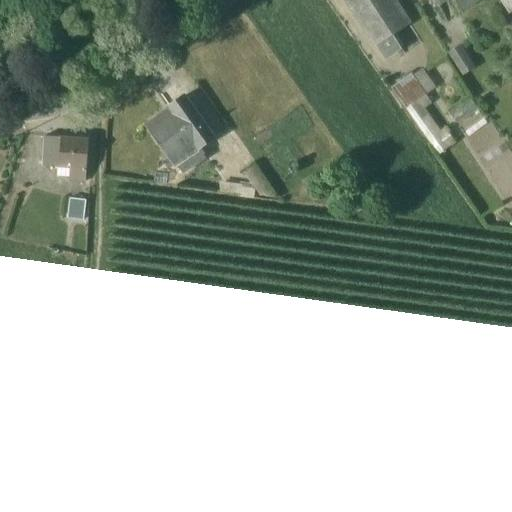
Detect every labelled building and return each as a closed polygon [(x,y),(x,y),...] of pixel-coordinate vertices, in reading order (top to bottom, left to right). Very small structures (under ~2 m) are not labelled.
[(408,24),(392,0),(344,0),(384,61),(400,50),(391,35),(408,24)] [(447,0),(453,0),(462,12),(478,1),(477,0),(430,0),(435,8),(447,0)] [(473,67),(459,45),(446,53),(460,75),(473,67)] [(434,87),(421,68),(412,75),(410,74),(389,89),(437,155),(454,143),(444,127),(439,130),(424,109),(430,104),(425,95),(434,87)] [(183,96),(182,96),(168,107),(169,109),(145,125),(175,167),(176,166),(182,174),(205,158),(203,155),(203,154),(200,149),(213,139),(183,96)] [(450,112),(457,123),(477,110),(470,99),(450,112)] [(87,139),(43,136),(42,165),(56,167),(56,176),(68,177),(68,182),(84,183),(84,182),(87,139)] [(240,184),(219,183),(219,191),(240,194),(239,196),(253,198),(254,189),(259,197),(271,198),(274,196),(253,166),(243,173),(250,184),(240,183),(240,184)] [(84,200),(68,198),(66,219),(82,221),(84,200)]
